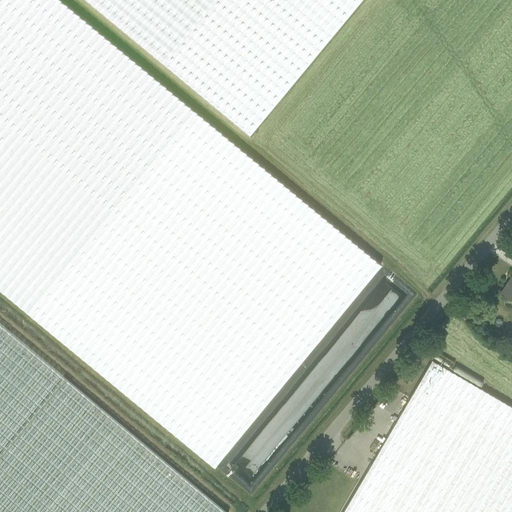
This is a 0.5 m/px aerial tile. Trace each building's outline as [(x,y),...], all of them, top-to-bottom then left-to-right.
[(0,0),(0,288),(29,313),(215,466),(382,264),(61,0),(0,0)] [(87,0),(249,134),(360,0),(87,0)] [(511,275),(502,291),(510,297),(509,299),(510,301),(511,302),(511,275)] [(0,511),(226,511),(0,322),(0,511)] [(511,511),(511,405),(432,359),(342,511),(511,511)]
